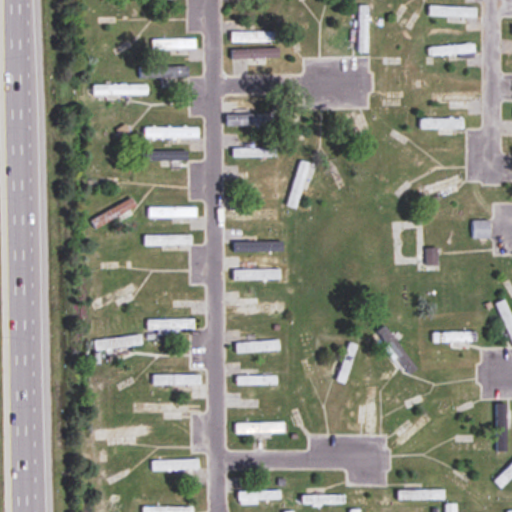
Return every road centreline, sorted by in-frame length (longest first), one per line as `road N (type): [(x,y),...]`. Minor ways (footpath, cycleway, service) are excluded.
road 1 (motorway): [(24,511),(16,0)]
road 2 (residential): [(218,511),(210,0)]
road 3 (residential): [(489,181),(489,0)]
road 4 (residential): [(386,456),(217,455)]
road 5 (residential): [(367,80),(211,81)]
